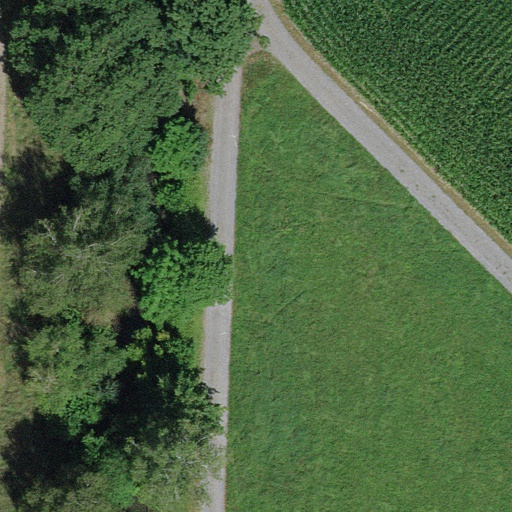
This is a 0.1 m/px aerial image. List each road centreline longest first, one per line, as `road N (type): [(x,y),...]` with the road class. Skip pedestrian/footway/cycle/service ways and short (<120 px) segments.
road 1 (track): [(233,0),(216,511)]
road 2 (track): [(235,0),(511,276)]
